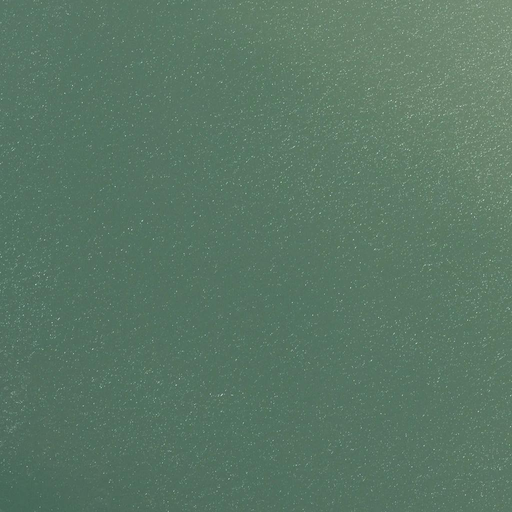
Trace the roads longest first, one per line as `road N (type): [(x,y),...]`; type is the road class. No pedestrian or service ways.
road 1 (trunk): [(280,0),(285,511)]
road 2 (trunk): [(323,511),(318,0)]
